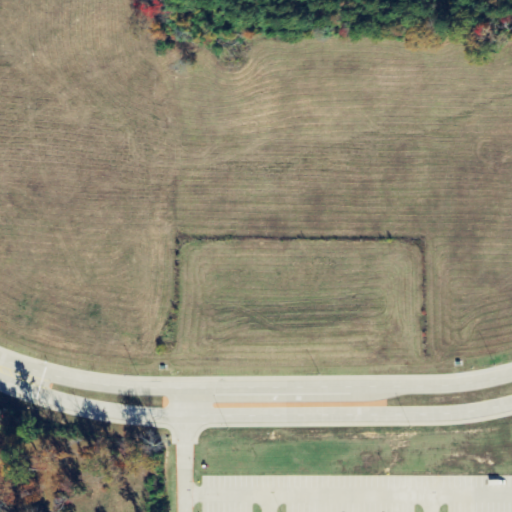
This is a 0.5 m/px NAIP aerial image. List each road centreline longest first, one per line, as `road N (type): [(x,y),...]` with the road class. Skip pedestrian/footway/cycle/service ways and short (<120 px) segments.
road 1 (tertiary): [(0,379),(98,409),(179,416),(440,413),(511,399)]
road 2 (tertiary): [(511,371),(454,382),(179,386),(90,381),(0,357)]
